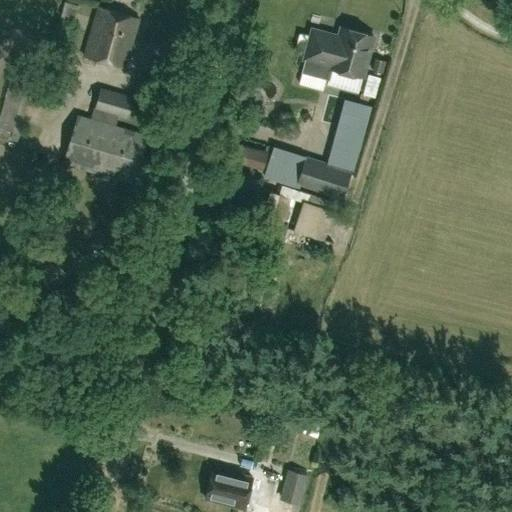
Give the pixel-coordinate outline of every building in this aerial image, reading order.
[(60,17),(75,21),(79,5),(64,2),(60,17)] [(97,7),(85,57),(126,67),(138,17),(97,7)] [(312,30),(305,59),(301,72),(327,79),(330,68),(362,77),(373,36),(341,28),(339,38),(312,30)] [(380,72),(383,61),(372,58),(369,69),(380,72)] [(12,73),(0,114),(0,136),(17,141),(34,79),(12,73)] [(151,80),(139,75),(132,95),(145,99),(151,80)] [(76,115),(63,163),(134,183),(148,136),(114,126),(117,115),(127,118),(133,98),(100,88),(91,120),(76,115)] [(350,172),(366,119),(342,112),(327,165),(350,172)] [(237,144),(232,158),(262,167),(266,153),(237,144)] [(45,164),(46,161),(46,158),(45,156),(43,154),(41,152),(38,151),(35,152),(33,153),(31,155),(30,157),(29,160),(30,163),(31,165),(33,167),(36,168),(38,168),(41,167),(43,166),(45,164)] [(298,183),(342,197),(350,172),(306,158),(298,183)] [(282,185),(279,194),(269,191),(260,223),(282,229),(291,198),(341,215),(344,206),(282,185)] [(293,426),(319,435),(322,425),(298,416),(297,418),(288,415),(285,422),(294,425),(293,426)] [(204,498),(244,508),(252,478),(212,468),(204,498)]
